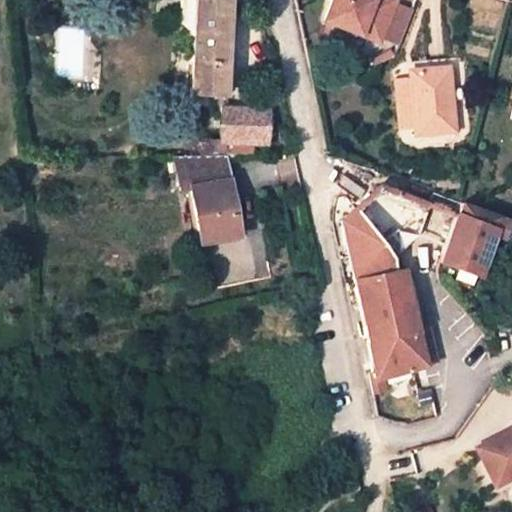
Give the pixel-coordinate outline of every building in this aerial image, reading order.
[(195,0),(190,91),(225,92),(229,0),(195,0)] [(329,0),(321,20),(376,43),(379,37),(393,4),(393,2),(388,0),(329,0)] [(393,4),(379,37),(398,44),(411,11),(393,4)] [(390,51),(371,61),(375,67),(393,57),(390,51)] [(411,133),(451,130),(446,68),(407,71),(408,79),(411,130),(411,133)] [(408,79),(395,79),(399,131),(411,130),(408,79)] [(267,109),(221,108),(220,136),(219,145),(255,145),(267,145),(267,109)] [(220,136),(201,137),(200,156),(224,156),(254,155),(255,145),(219,145),(220,136)] [(224,156),(200,156),(171,157),(177,189),(188,187),(229,180),(224,156)] [(188,187),(199,242),(239,235),(229,180),(188,187)] [(438,362),(430,327),(417,330),(405,268),(395,270),(392,257),(440,261),(482,277),(489,258),(500,262),(511,228),(511,219),(463,203),(462,202),(458,215),(382,188),(358,209),(341,223),(375,379),(438,362)] [(511,431),(475,456),(496,489),(511,479),(511,431)]
